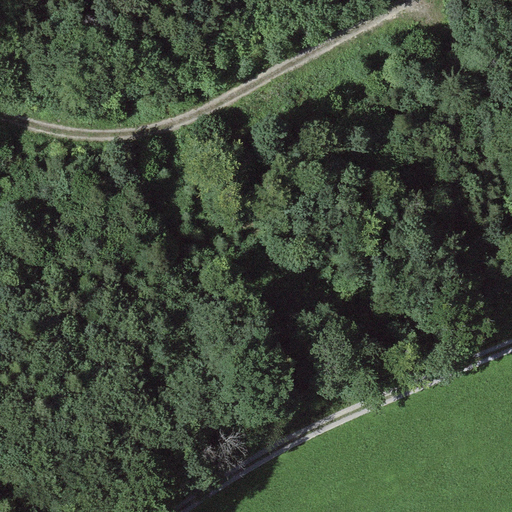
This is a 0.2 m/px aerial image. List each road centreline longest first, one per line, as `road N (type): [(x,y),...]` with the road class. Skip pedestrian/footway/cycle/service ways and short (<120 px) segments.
road 1 (track): [(404,0),(166,135),(98,137),(0,114)]
road 2 (track): [(511,346),(281,448),(188,511)]
